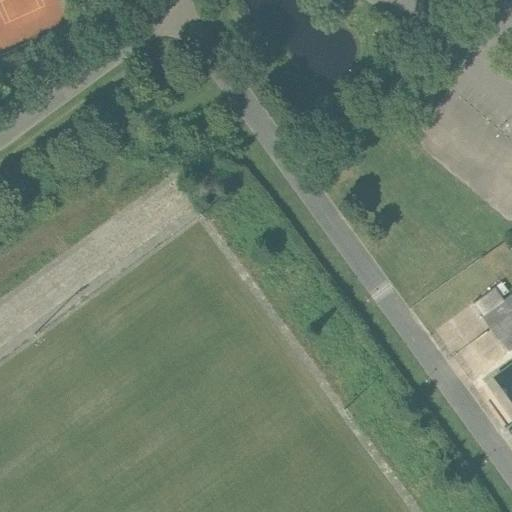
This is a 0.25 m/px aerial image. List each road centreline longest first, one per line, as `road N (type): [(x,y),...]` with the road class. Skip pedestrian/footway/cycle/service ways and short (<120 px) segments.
road 1 (unclassified): [(511,476),(264,133),(169,19)]
road 2 (unclassified): [(0,147),(169,19)]
